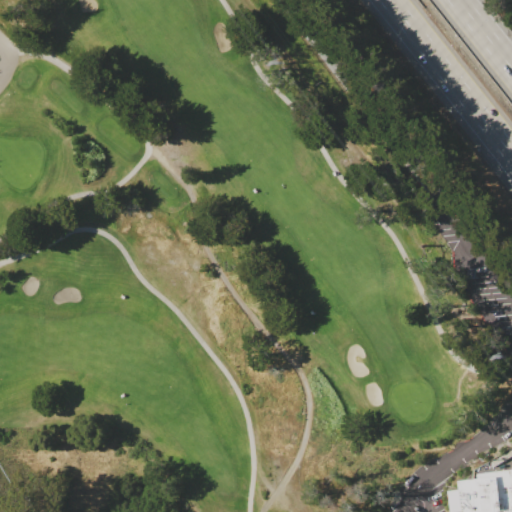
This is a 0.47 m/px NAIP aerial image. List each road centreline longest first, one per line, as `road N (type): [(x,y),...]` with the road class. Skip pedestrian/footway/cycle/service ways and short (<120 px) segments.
road 1 (track): [(264,511),(299,457),(308,396),(292,359),(212,259),(178,175)]
road 2 (residential): [(478,249),(278,0)]
road 3 (motorway): [(388,0),(511,155)]
